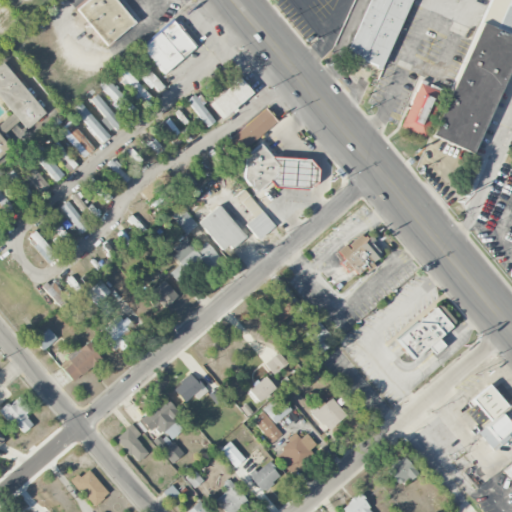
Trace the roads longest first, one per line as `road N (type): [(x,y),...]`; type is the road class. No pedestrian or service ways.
road 1 (residential): [(378,171),(0,496)]
road 2 (primary): [(511,328),(233,0)]
road 3 (residential): [(511,327),(295,511)]
road 4 (residential): [(154,511),(0,330)]
